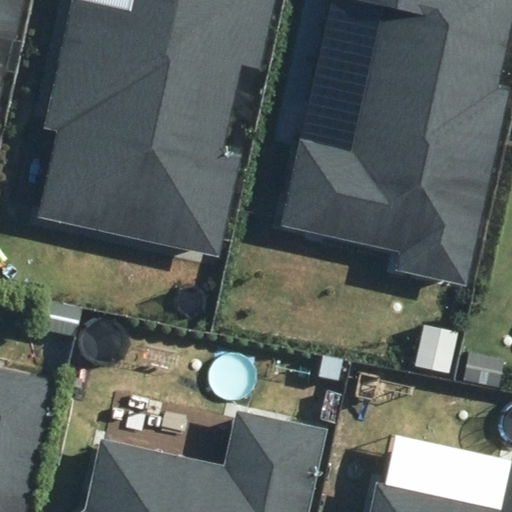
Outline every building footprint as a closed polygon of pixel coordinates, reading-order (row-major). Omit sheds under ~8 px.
[(0,0),(0,37),(16,41),(25,0),(0,0)] [(135,0),(133,12),(80,0),(77,0),(50,120),(65,123),(44,214),(217,253),(238,159),(223,156),(244,66),(262,71),(277,0),(135,0)] [(511,0),(355,0),(382,6),(350,149),(302,139),(282,226),(399,251),(394,271),(468,288),(511,90),(511,87),(499,85),(511,23),(511,0)] [(0,511),(17,511),(45,384),(0,374),(0,511)] [(298,511),(315,434),(226,415),(215,470),(200,466),(90,443),(74,511),(298,511)] [(511,511),(511,461),(502,459),(490,511),(484,511),(365,487),(359,511),(511,511)]
